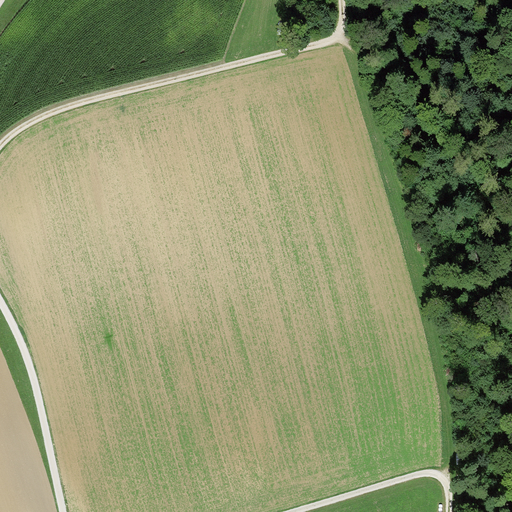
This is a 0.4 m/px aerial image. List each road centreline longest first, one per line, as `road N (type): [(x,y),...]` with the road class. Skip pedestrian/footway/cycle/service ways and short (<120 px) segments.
road 1 (track): [(0,145),(73,105),(346,33)]
road 2 (track): [(0,304),(34,385),(61,511)]
road 3 (track): [(290,511),(433,473),(447,483),(449,511)]
road 4 (track): [(346,33),(470,117),(511,123)]
